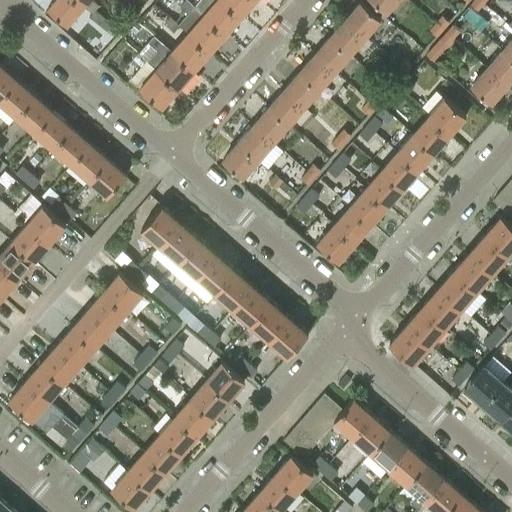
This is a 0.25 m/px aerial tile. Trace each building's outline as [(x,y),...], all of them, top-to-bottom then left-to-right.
[(79,0),(52,0),(47,6),(67,23),(84,4),(79,0)] [(188,0),(182,0),(179,4),(189,13),(196,6),(194,5),(188,0)] [(198,0),(194,5),(196,6),(204,13),(226,33),(242,15),(224,0),(198,0)] [(224,0),(242,15),(254,0),(224,0)] [(360,0),(359,0),(344,18),(364,35),(380,17),(360,0)] [(375,0),(386,9),(393,0),(375,0)] [(484,3),(479,0),(473,0),(471,3),(478,10),(484,3)] [(89,15),(98,23),(104,16),(95,8),(89,15)] [(488,24),(471,9),(464,17),(481,32),(488,24)] [(204,13),(188,31),(210,51),(226,33),(204,13)] [(442,14),(435,22),(443,28),(450,21),(442,14)] [(180,24),(170,15),(164,23),(173,32),(180,24)] [(113,24),(104,16),(98,23),(104,29),(107,31),(113,24)] [(344,18),(329,35),(349,52),(364,35),(344,18)] [(443,28),(435,22),(429,29),(437,36),(437,35),(443,28)] [(129,31),(135,37),(143,29),(137,23),(129,31)] [(453,24),(446,31),(454,37),(461,30),(453,24)] [(188,31),(172,49),(194,69),(210,51),(188,31)] [(446,31),(440,38),(448,44),(454,37),(446,31)] [(154,34),(148,41),(157,49),(148,60),(149,60),(149,61),(156,67),(179,87),(194,69),(172,49),(164,43),(154,34)] [(329,35),(314,52),(334,69),(349,52),(329,35)] [(511,35),(501,48),(511,57),(511,35)] [(511,57),(501,48),(486,65),(506,83),(511,75),(511,57)] [(138,51),(132,59),(143,68),(149,61),(149,60),(148,60),(138,51)] [(314,52),(299,70),(318,87),(334,69),(314,52)] [(398,65),(405,71),(412,64),(404,58),(398,65)] [(143,68),(133,80),(140,86),(162,105),(179,87),(156,67),(149,61),(143,68)] [(0,97),(17,78),(0,63),(0,97)] [(399,79),(405,71),(398,65),(392,73),(399,79)] [(486,65),(470,83),(490,101),(506,83),(486,65)] [(299,70),(284,87),(303,104),(318,87),(299,70)] [(0,100),(17,115),(35,94),(17,78),(0,97),(0,100)] [(406,78),(398,87),(407,95),(415,86),(406,78)] [(284,87),(268,104),(288,122),(303,104),(284,87)] [(398,87),(391,96),(399,103),(407,95),(398,87)] [(367,100),(375,107),(382,99),(374,92),(367,100)] [(53,109),(35,94),(17,115),(35,130),(53,109)] [(444,96),(428,114),(448,132),(465,114),(444,96)] [(368,114),(375,107),(367,100),(361,107),(368,114)] [(268,104),(253,122),(273,139),(288,122),(268,104)] [(53,146),(71,125),(53,109),(35,130),(53,146)] [(433,150),(448,132),(428,114),(412,132),(433,150)] [(374,115),(367,123),(375,131),(383,123),(374,115)] [(253,122),(238,139),(258,156),(273,139),(253,122)] [(375,131),(367,123),(359,132),(367,140),(375,131)] [(89,141),(71,125),(53,146),(71,162),(89,141)] [(337,135),(345,141),(351,134),(343,127),(337,135)] [(417,168),(433,150),(412,132),(396,150),(417,168)] [(339,148),(345,141),(337,135),(331,142),(339,148)] [(267,165),(257,157),(258,156),(238,139),(222,157),(242,174),(242,175),(251,183),(267,165)] [(89,178),(107,157),(89,141),(71,162),(89,178)] [(401,186),(417,168),(396,150),(380,168),(401,186)] [(342,151),(335,160),(344,167),(351,159),(342,151)] [(126,173),(107,157),(89,178),(108,194),(126,173)] [(344,167),(335,160),(328,168),(337,176),(344,167)] [(321,169),(320,168),(313,162),(307,169),(315,176),(321,169)] [(24,179),(32,171),(23,163),(15,172),(24,179)] [(385,204),(401,186),(380,168),(365,186),(385,204)] [(308,183),(315,176),(307,169),(301,177),(308,183)] [(41,179),(32,171),(24,179),(33,187),(41,179)] [(289,205),(298,193),(275,173),(269,180),(276,186),(274,188),(284,196),(281,198),(280,197),(271,207),(281,216),(290,206),(289,205)] [(511,184),(508,181),(500,190),(511,200),(511,184)] [(370,222),(385,204),(365,186),(349,204),(370,222)] [(311,187),(304,196),(312,203),(320,195),(311,187)] [(511,200),(500,190),(492,199),(511,216),(511,215),(511,200)] [(59,195),(52,203),(60,211),(68,202),(59,195)] [(312,203),(304,196),(296,204),(305,212),(312,203)] [(68,202),(60,211),(69,218),(77,210),(68,202)] [(43,203),(26,222),(50,243),(66,224),(43,203)] [(141,228),(160,244),(181,220),(162,204),(141,228)] [(354,240),(370,222),(349,204),(333,222),(354,240)] [(511,222),(501,213),(485,232),(509,253),(511,249),(511,222)] [(160,244),(178,260),(199,236),(181,220),(160,244)] [(26,222),(10,240),(34,261),(50,243),(26,222)] [(338,259),(354,240),(333,222),(317,240),(338,259)] [(493,271),(509,253),(485,232),(469,250),(493,271)] [(0,263),(18,279),(34,261),(10,240),(3,234),(0,238),(0,263)] [(178,260),(196,276),(217,252),(199,236),(178,260)] [(469,250),(453,268),(477,289),(493,271),(469,250)] [(235,267),(217,252),(196,276),(215,291),(235,267)] [(133,274),(140,265),(132,258),(124,266),(133,274)] [(0,263),(0,295),(2,297),(18,279),(0,263)] [(149,273),(140,265),(133,274),(142,281),(149,273)] [(215,291),(233,307),(254,283),(235,267),(215,291)] [(453,268),(437,286),(461,307),(477,289),(453,268)] [(120,270),(103,289),(126,309),(143,290),(120,270)] [(254,283),(233,307),(251,323),(272,299),(254,283)] [(446,325),(461,307),(437,286),(422,304),(446,325)] [(103,289),(87,307),(111,327),(126,309),(103,289)] [(161,298),(169,305),(176,297),(168,289),(161,298)] [(185,304),(176,297),(169,305),(178,313),(185,304)] [(290,315),(272,299),(251,323),(269,339),(290,315)] [(446,325),(422,304),(406,323),(430,343),(446,325)] [(87,307),(72,325),(95,345),(111,327),(87,307)] [(164,325),(173,332),(181,323),(172,315),(164,325)] [(269,339),(288,355),(309,331),(290,315),(269,339)] [(204,321),(197,329),(205,337),(213,329),(204,321)] [(430,343),(406,323),(389,341),(413,362),(430,343)] [(497,324),(489,332),(498,340),(506,331),(497,324)] [(72,325),(56,343),(79,363),(95,345),(72,325)] [(205,337),(214,344),(221,336),(213,329),(205,337)] [(491,348),(498,340),(489,332),(482,341),(491,348)] [(177,337),(169,345),(178,352),(185,344),(177,337)] [(56,343),(40,361),(63,381),(79,363),(56,343)] [(148,343),(140,352),(149,360),(157,351),(148,343)] [(178,352),(169,345),(162,354),(170,361),(178,352)] [(133,361),(142,369),(149,360),(140,352),(133,361)] [(240,353),(233,361),(242,368),(249,360),(240,353)] [(155,363),(163,371),(169,365),(160,357),(155,363)] [(221,360),(205,378),(227,397),(243,378),(221,360)] [(257,368),(249,360),(242,368),(250,376),(257,368)] [(458,369),(466,376),(474,367),(466,360),(458,369)] [(40,361),(24,379),(47,399),(63,381),(40,361)] [(146,373),(153,379),(161,370),(154,364),(146,373)] [(483,364),(463,387),(482,403),(502,380),(483,364)] [(459,384),(466,376),(458,369),(451,377),(459,384)] [(145,373),(137,382),(146,389),(154,380),(153,379),(146,373),(145,373)] [(205,378),(189,396),(211,415),(227,397),(205,378)] [(8,397),(8,398),(31,418),(32,417),(42,425),(48,430),(52,425),(66,437),(60,444),(69,452),(78,442),(86,433),(77,424),(63,413),(47,399),(24,379),(8,397)] [(118,396),(126,387),(117,379),(109,388),(118,396)] [(511,389),(502,380),(482,403),(500,419),(511,405),(511,389)] [(146,389),(137,382),(130,390),(138,397),(146,389)] [(110,405),(118,396),(109,388),(101,397),(110,405)] [(323,392),(315,401),(335,419),(342,409),(324,393),(323,392)] [(189,396),(174,414),(195,433),(211,415),(189,396)] [(335,419),(335,420),(352,436),(372,413),(353,397),(342,409),(335,419)] [(315,401),(306,410),(327,429),(335,420),(335,419),(315,401)] [(511,405),(500,419),(511,429),(511,405)] [(114,409),(106,418),(114,425),(122,417),(114,409)] [(306,410),(298,420),(319,438),(327,429),(306,410)] [(372,413),(352,436),(370,451),(389,429),(372,413)] [(174,414),(158,432),(180,451),(195,433),(174,414)] [(85,415),(77,424),(86,433),(94,423),(85,415)] [(114,425),(106,418),(99,426),(107,434),(114,425)] [(298,420),(290,429),(311,447),(319,438),(298,420)] [(290,429),(282,438),(303,456),(311,447),(290,429)] [(370,451),(362,460),(380,476),(388,467),(408,445),(389,429),(370,451)] [(143,450),(142,450),(164,469),(180,451),(158,432),(143,450)] [(92,436),(69,461),(80,471),(91,458),(102,445),(92,436)] [(408,445),(388,467),(406,483),(426,460),(408,445)] [(137,457),(127,469),(148,487),(164,469),(142,450),(137,457)] [(274,472),(294,490),(311,472),(290,454),(274,472)] [(312,463),(321,471),(329,462),(320,454),(312,463)] [(426,460),(406,483),(416,492),(409,501),(417,507),(424,499),(444,476),(426,460)] [(120,462),(103,481),(111,487),(119,495),(132,506),(148,487),(127,469),(120,462)] [(321,471),(330,479),(338,470),(329,462),(321,471)] [(279,508),(294,490),(274,472),(258,490),(279,508)] [(444,476),(424,499),(432,506),(438,511),(444,511),(462,492),(444,476)] [(357,502),(365,493),(356,486),(348,495),(357,502)] [(258,490),(242,508),(246,511),(275,511),(279,508),(258,490)] [(462,492),(444,511),(476,511),(480,508),(462,492)] [(374,502),(365,493),(357,502),(366,511),(374,502)] [(0,496),(0,511),(9,504),(0,496)] [(337,508),(341,511),(347,511),(353,506),(345,498),(337,508)]
